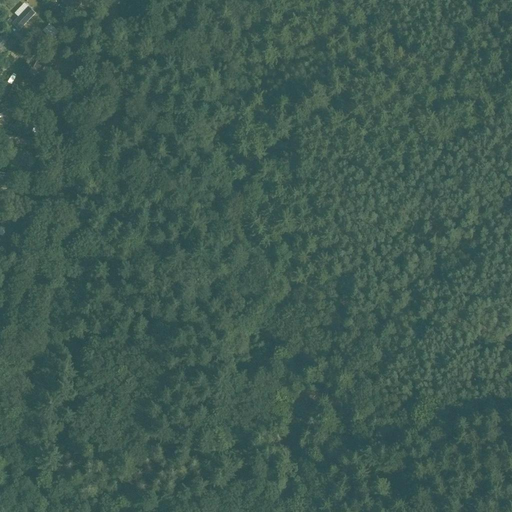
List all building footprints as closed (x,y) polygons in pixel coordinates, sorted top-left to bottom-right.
[(84,0),(62,0),(75,11),(84,0)] [(28,7),(12,24),(18,30),(34,14),(28,7)] [(43,31),(52,40),(58,33),(49,24),(43,31)] [(2,35),(0,36),(0,49),(8,41),(2,35)] [(13,47),(17,43),(12,38),(8,42),(13,47)] [(60,62),(48,56),(41,71),(52,77),(60,62)] [(25,63),(22,70),(26,72),(30,66),(25,63)] [(29,101),(28,103),(42,112),(51,98),(37,89),(36,91),(29,101)] [(8,101),(0,105),(0,114),(12,109),(8,101)] [(29,114),(25,122),(45,133),(49,126),(29,114)] [(13,159),(27,167),(33,155),(24,150),(24,151),(18,148),(13,159)] [(10,179),(10,175),(0,174),(0,191),(9,193),(9,186),(10,187),(11,179),(10,179)]
